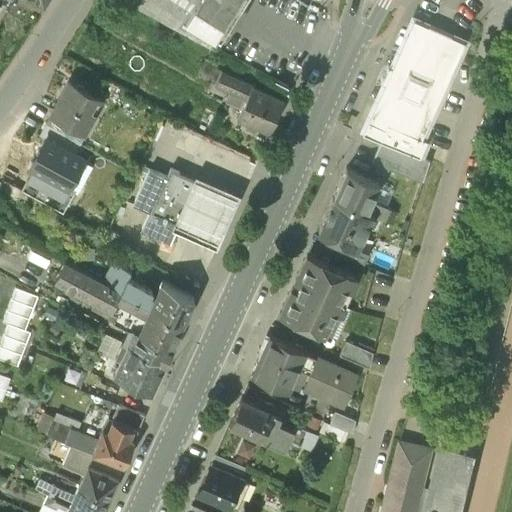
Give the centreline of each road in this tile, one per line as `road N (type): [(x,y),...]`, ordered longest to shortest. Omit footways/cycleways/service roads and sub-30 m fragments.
road 1 (secondary): [(138,511),(370,0)]
road 2 (residential): [(358,511),(507,0)]
